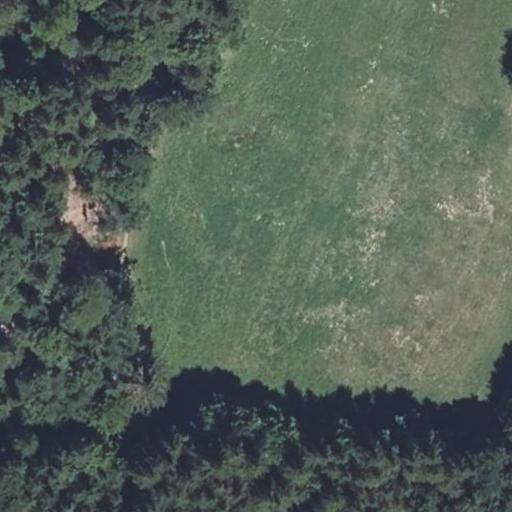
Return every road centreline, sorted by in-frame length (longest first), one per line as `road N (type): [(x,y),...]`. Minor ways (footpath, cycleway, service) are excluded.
road 1 (track): [(36,0),(43,21),(161,125),(126,371),(69,432)]
road 2 (track): [(93,407),(385,457),(469,454),(511,439)]
road 3 (track): [(77,511),(68,424),(0,420)]
